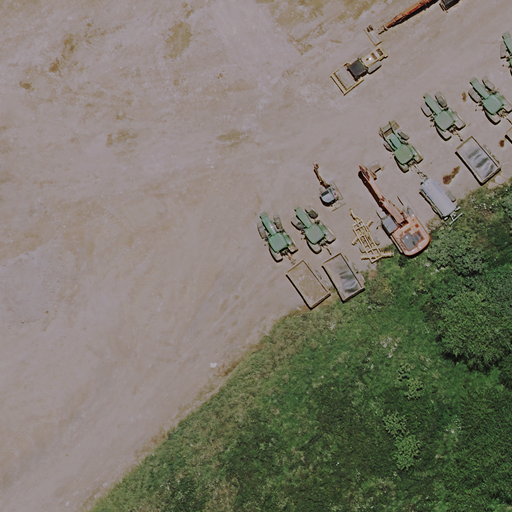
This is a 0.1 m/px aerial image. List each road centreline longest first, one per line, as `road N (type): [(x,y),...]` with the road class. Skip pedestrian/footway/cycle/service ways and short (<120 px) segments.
road 1 (unknown): [(375,511),(193,230),(71,0)]
road 2 (unknown): [(0,345),(511,40)]
